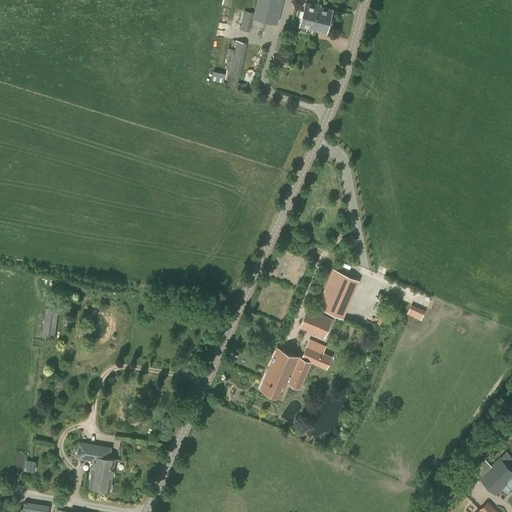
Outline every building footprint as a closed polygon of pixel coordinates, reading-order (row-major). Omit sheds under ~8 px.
[(276,23),(282,0),(257,0),(253,17),(276,23)] [(316,6),(316,5),(305,2),(299,25),(313,28),(316,9),(315,9),(315,6),(316,6)] [(332,9),(316,5),(316,6),(315,6),(315,9),(316,9),(313,28),(326,32),(332,9)] [(249,31),(254,13),(243,11),(240,29),(249,31)] [(285,39),(278,37),(274,51),(281,53),(285,39)] [(237,87),(247,42),(233,39),(225,68),(227,68),(224,80),(226,81),(225,84),(237,87)] [(343,318),(360,280),(333,268),(316,306),(343,318)] [(424,312),(410,306),(407,313),(421,319),(424,312)] [(43,335),(51,336),(54,308),(46,307),(43,335)] [(324,338),(326,333),(332,318),(307,307),(298,327),(324,338)] [(388,316),(381,313),(376,325),(383,328),(388,316)] [(298,356),(277,347),(259,388),(280,397),(286,383),(300,389),(311,363),(319,366),(325,352),(316,349),(318,342),(309,338),(301,357),(298,356)] [(79,442),(77,456),(76,457),(85,459),(85,458),(93,460),(88,487),(109,491),(115,458),(109,457),(110,448),(79,442)] [(486,461),(474,472),(495,495),(507,484),(508,484),(507,485),(511,490),(511,470),(504,462),(510,457),(506,453),(492,466),(486,461)] [(26,471),(37,472),(37,460),(26,459),(26,471)] [(48,511),(49,505),(24,501),(22,511),(48,511)] [(497,511),(487,501),(475,511),(497,511)]
